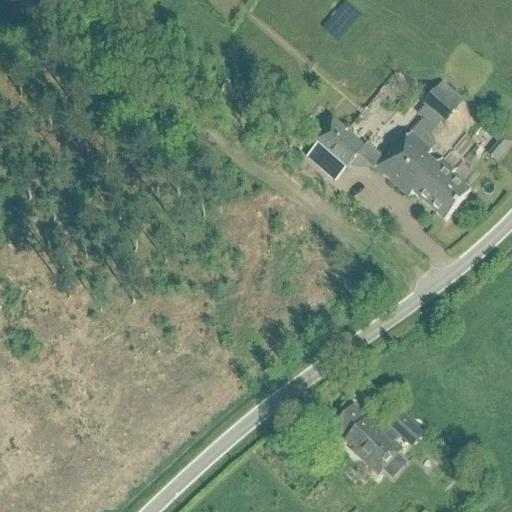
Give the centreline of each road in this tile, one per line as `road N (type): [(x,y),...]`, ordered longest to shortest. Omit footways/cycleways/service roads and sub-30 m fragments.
road 1 (unclassified): [(150,511),(249,422),(511,221)]
road 2 (track): [(343,233),(0,0)]
